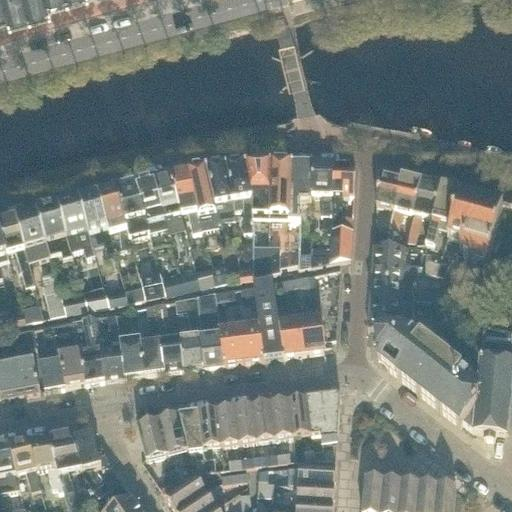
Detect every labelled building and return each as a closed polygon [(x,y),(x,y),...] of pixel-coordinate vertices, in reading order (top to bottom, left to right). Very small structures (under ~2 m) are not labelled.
[(12,13),(35,7),(32,0),(0,0),(0,8),(10,6),(12,13)] [(251,221),(271,221),(272,221),(273,169),(273,168),(247,169),(251,221)] [(291,169),(273,168),(273,169),(272,221),(292,221),(294,169),(291,169)] [(252,239),(251,221),(247,169),(227,172),(232,216),(241,215),(242,239),(252,239)] [(313,202),(314,170),(294,169),(292,221),(292,228),(301,228),(301,217),(313,217),(313,202)] [(333,240),(333,235),(335,170),(314,170),(313,202),(323,202),(322,222),(324,222),(324,235),(328,235),(328,239),(333,240)] [(355,203),(356,171),(335,170),(333,235),(353,236),(354,223),(343,223),(344,203),(355,203)] [(235,239),(232,216),(227,172),(207,174),(214,220),(216,229),(224,228),(226,236),(230,236),(231,240),(235,239)] [(216,229),(214,220),(207,174),(188,177),(198,224),(206,222),(212,254),(221,252),(216,229)] [(395,216),(404,181),(385,176),(380,178),(377,211),(395,216)] [(201,237),(198,224),(188,177),(172,181),(180,218),(189,216),(193,239),(201,237)] [(180,218),(172,181),(154,185),(169,243),(173,242),(172,238),(177,236),(174,222),(181,221),(180,218)] [(414,220),(423,185),(404,181),(395,216),(389,238),(389,239),(390,239),(388,248),(401,249),(403,242),(398,241),(404,218),(414,220)] [(169,243),(154,185),(137,189),(150,240),(158,238),(161,246),(170,244),(169,243)] [(433,226),(442,190),(423,185),(414,220),(407,250),(417,250),(419,241),(423,223),(433,226)] [(150,240),(137,189),(117,194),(133,254),(148,250),(153,271),(158,269),(150,240)] [(450,239),(461,200),(462,195),(442,190),(433,226),(427,250),(436,253),(440,237),(450,239)] [(133,254),(117,194),(100,199),(113,251),(115,258),(133,254)] [(115,258),(113,251),(100,199),(80,204),(94,254),(105,251),(108,265),(117,263),(115,258)] [(488,264),(503,212),(461,200),(450,239),(449,244),(460,247),(462,257),(488,264)] [(80,204),(58,210),(68,243),(74,267),(86,264),(89,274),(99,271),(96,262),(94,254),(80,204)] [(74,267),(68,243),(58,210),(37,216),(49,258),(50,263),(62,260),(64,270),(74,267)] [(50,263),(49,258),(37,216),(16,222),(28,262),(30,269),(50,263)] [(30,269),(28,262),(16,222),(0,226),(0,230),(7,256),(8,260),(17,258),(27,294),(35,291),(30,269)] [(8,260),(7,256),(0,230),(0,284),(4,283),(0,272),(11,269),(8,260)] [(333,235),(333,240),(332,269),(352,265),(353,236),(333,235)] [(389,239),(389,238),(376,237),(375,247),(388,248),(390,239),(389,239)] [(419,260),(419,254),(412,254),(375,251),(374,269),(405,271),(412,271),(412,260),(419,260)] [(323,264),(323,252),(313,252),(313,264),(323,264)] [(253,255),(254,273),(254,285),(270,282),(271,255),(253,255)] [(280,255),(271,255),(270,282),(282,279),(280,271),(280,255)] [(300,275),(312,273),(312,259),(301,259),(300,275)] [(439,281),(442,270),(443,268),(427,265),(427,278),(439,281)] [(423,272),(412,271),(405,271),(374,269),(373,286),(404,288),(418,289),(418,277),(423,277),(423,272)] [(439,281),(439,283),(446,284),(449,271),(442,270),(439,281)] [(240,279),(241,288),(254,285),(254,273),(239,274),(240,279)] [(198,277),(202,295),(216,292),(213,274),(198,277)] [(217,292),(225,291),(222,275),(214,277),(217,292)] [(184,299),(202,295),(198,277),(180,282),(184,299)] [(55,279),(43,282),(46,293),(44,293),(52,324),(68,321),(64,308),(55,279)] [(228,290),(241,288),(240,279),(227,281),(228,290)] [(312,290),(310,284),(310,281),(295,284),(297,293),(312,290)] [(166,302),(184,299),(180,282),(162,287),(166,302)] [(276,297),(297,293),(295,284),(275,288),(276,297)] [(166,302),(162,287),(162,285),(143,289),(144,293),(147,305),(166,302)] [(403,300),(404,288),(373,286),(372,303),(409,305),(409,301),(403,300)] [(280,329),(276,297),(275,288),(256,292),(257,302),(257,303),(259,322),(265,366),(285,364),(280,329)] [(256,292),(242,295),(244,305),(257,303),(257,302),(256,292)] [(129,309),(147,305),(144,293),(126,297),(129,309)] [(217,310),(237,306),(236,296),(216,300),(217,310)] [(431,296),(430,305),(432,305),(439,306),(440,296),(431,296)] [(111,312),(129,309),(126,297),(108,301),(111,312)] [(204,374),(226,371),(220,335),(217,310),(216,300),(208,301),(199,304),(201,315),(200,315),(204,346),(200,346),(204,374)] [(68,321),(88,317),(84,303),(64,308),(68,321)] [(414,323),(415,306),(409,305),(372,303),(371,320),(402,322),(414,323)] [(200,315),(201,315),(199,304),(177,308),(178,319),(191,317),(193,331),(191,331),(193,343),(182,344),(186,376),(204,374),(200,346),(204,346),(200,315)] [(432,305),(430,316),(437,317),(438,314),(439,306),(432,305)] [(182,344),(171,345),(167,310),(157,311),(166,379),(186,376),(182,344)] [(28,329),(43,326),(40,311),(25,314),(28,329)] [(146,381),(166,379),(157,311),(148,313),(152,348),(142,349),(146,381)] [(443,346),(448,316),(438,314),(437,317),(435,332),(434,339),(406,337),(381,336),(376,343),(376,344),(377,348),(377,349),(379,358),(383,361),(379,367),(399,383),(461,432),(464,428),(475,436),(474,437),(486,438),(485,445),(496,446),(497,439),(508,440),(511,399),(511,339),(474,330),(470,368),(470,384),(438,359),(446,348),(443,346)] [(321,323),(307,325),(307,319),(299,320),(304,361),(325,358),(321,323)] [(8,333),(28,329),(25,320),(5,324),(8,333)] [(106,387),(127,384),(121,338),(120,334),(117,320),(109,321),(110,335),(112,352),(101,354),(106,387)] [(285,364),(304,361),(299,320),(291,320),(292,327),(280,329),(285,364)] [(434,339),(435,332),(424,331),(424,330),(413,329),(414,323),(402,322),(371,320),(370,335),(371,335),(381,336),(406,337),(434,339)] [(245,369),(265,366),(259,322),(239,324),(241,333),(245,369)] [(106,387),(101,354),(96,323),(74,328),(87,390),(106,387)] [(66,394),(87,390),(74,328),(54,332),(66,394)] [(46,397),(66,394),(54,332),(44,334),(51,368),(41,370),(46,397)] [(226,371),(245,369),(241,333),(220,335),(226,371)] [(36,371),(41,370),(34,336),(15,340),(20,370),(0,373),(0,404),(0,406),(41,398),(36,371)] [(131,346),(130,337),(121,338),(127,384),(146,381),(142,349),(142,344),(131,346)] [(338,470),(342,404),(339,401),(308,405),(313,441),(313,444),(322,443),(324,459),(315,460),(316,469),(338,470)] [(294,443),(313,441),(308,405),(290,407),(294,443)] [(276,445),(294,443),(290,407),(272,409),(276,445)] [(258,448),(276,445),(272,409),(254,412),(258,448)] [(240,450),(258,448),(254,412),(236,414),(240,450)] [(222,452),(240,450),(236,414),(218,416),(222,452)] [(213,453),(222,452),(218,416),(200,418),(207,478),(216,477),(213,453)] [(198,480),(207,478),(200,418),(181,420),(190,455),(191,459),(204,457),(205,466),(197,467),(198,480)] [(169,461),(190,455),(181,420),(159,426),(169,461)] [(148,466),(169,461),(159,426),(139,431),(148,466)] [(94,438),(84,441),(82,436),(71,438),(84,476),(102,472),(103,476),(113,474),(107,460),(100,462),(94,438)] [(80,511),(71,480),(84,476),(71,438),(49,442),(65,497),(69,511),(80,511)] [(61,498),(65,497),(49,442),(30,446),(38,476),(49,474),(55,493),(59,492),(61,498)] [(42,493),(38,476),(30,446),(10,449),(18,480),(29,478),(33,495),(42,493)] [(18,480),(10,449),(0,450),(0,494),(1,501),(22,497),(18,480)] [(316,469),(315,460),(314,455),(306,456),(307,468),(316,469)] [(278,461),(279,470),(292,468),(291,459),(278,461)] [(267,471),(279,470),(278,461),(266,462),(267,471)] [(242,465),(243,474),(256,472),(255,464),(242,465)] [(231,475),(243,474),(242,465),(230,467),(231,475)] [(336,494),(337,475),(301,473),(300,492),(336,494)] [(176,489),(184,487),(181,474),(173,477),(176,489)] [(260,489),(275,490),(269,489),(270,476),(261,477),(260,489)] [(168,491),(176,489),(173,477),(164,479),(168,491)] [(235,481),(237,489),(249,488),(248,479),(235,481)] [(224,491),(237,489),(235,481),(223,482),(224,491)] [(173,511),(187,511),(208,499),(198,483),(167,503),(173,511)] [(382,511),(385,485),(366,484),(363,511),(382,511)] [(400,511),(403,487),(385,485),(382,511),(400,511)] [(418,511),(421,489),(403,487),(400,511),(418,511)] [(100,503),(111,496),(106,488),(95,495),(100,503)] [(275,497),(275,490),(260,489),(260,496),(275,497)] [(436,511),(439,491),(421,489),(418,511),(436,511)] [(115,511),(131,501),(124,491),(95,511),(115,511)] [(455,511),(457,492),(439,491),(436,511),(455,511)] [(335,511),(336,494),(300,492),(299,509),(335,511)] [(275,504),(275,497),(260,496),(259,503),(275,504)] [(216,511),(208,499),(187,511),(216,511)] [(243,511),(250,511),(252,511),(251,500),(242,501),(243,511)] [(138,511),(131,501),(115,511),(138,511)]
